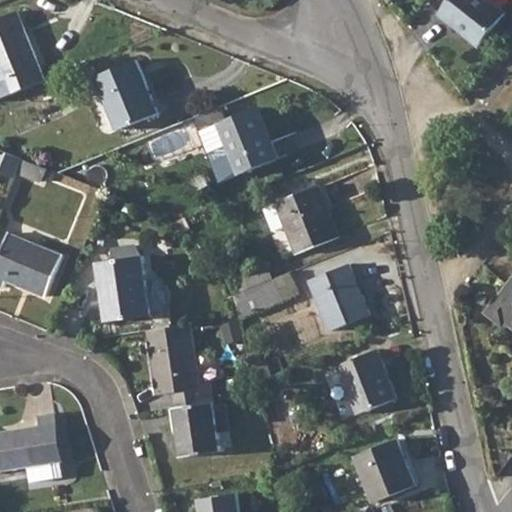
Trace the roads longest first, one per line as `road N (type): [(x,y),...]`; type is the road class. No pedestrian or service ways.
road 1 (residential): [(485,511),(385,112),(342,46)]
road 2 (residential): [(148,0),(259,40),(342,46)]
road 3 (residential): [(59,360),(101,388),(139,511)]
